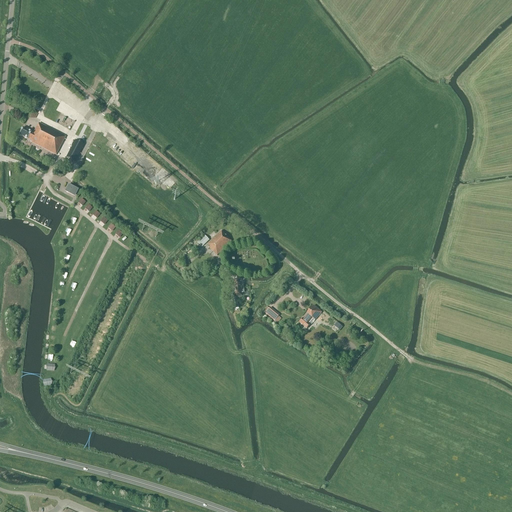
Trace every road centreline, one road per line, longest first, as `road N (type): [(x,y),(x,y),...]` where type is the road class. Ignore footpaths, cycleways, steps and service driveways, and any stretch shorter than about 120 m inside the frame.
road 1 (unclassified): [(345,308),(39,53),(8,40),(12,0)]
road 2 (primary): [(226,511),(25,453)]
road 3 (track): [(511,391),(411,358),(345,308)]
